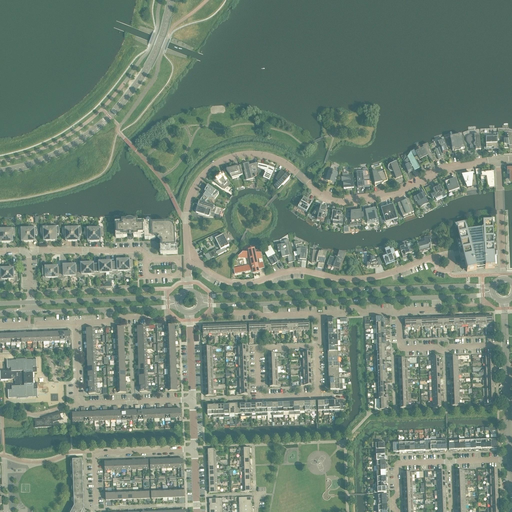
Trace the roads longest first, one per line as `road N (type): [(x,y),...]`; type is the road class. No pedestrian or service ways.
road 1 (residential): [(187,265),(189,199),(220,160),(280,160),(341,203),(382,200),(451,169),(498,160)]
road 2 (tertiary): [(492,286),(199,297)]
road 3 (unclassified): [(0,172),(71,146),(125,100),(155,50),(169,0)]
road 4 (residential): [(187,265),(242,285),(298,272),(368,279),(435,259)]
road 5 (tertiary): [(177,298),(0,304)]
road 6 (tertiary): [(266,304),(435,298)]
road 7 (residential): [(93,511),(94,453),(194,448)]
road 8 (residential): [(0,252),(142,251)]
road 9 (residential): [(505,346),(403,348),(397,314)]
